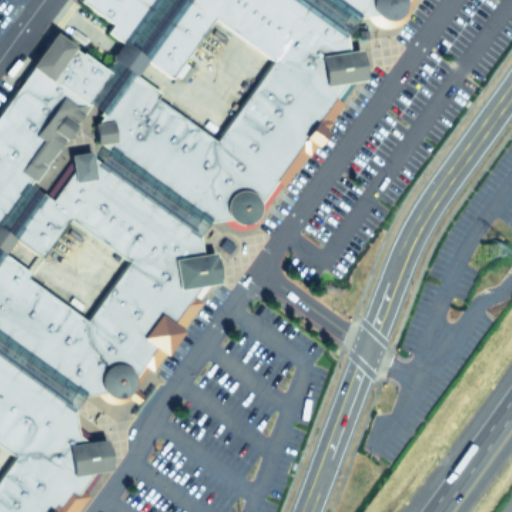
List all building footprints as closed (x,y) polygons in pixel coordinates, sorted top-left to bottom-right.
[(144,0),(116,40),(105,31),(110,24),(77,0),(144,0)] [(144,0),(116,40),(120,43),(115,50),(102,68),(106,71),(82,103),(86,106),(88,104),(92,107),(97,111),(96,113),(98,115),(129,74),(133,76),(140,67),(145,60),(143,58),(185,0),(295,0),(343,33),(350,24),(355,16),(332,0),(144,0)] [(354,80),(339,101),(341,102),(328,121),(329,122),(323,130),(325,131),(314,145),(313,144),(306,154),(305,153),(281,186),(279,185),(261,208),(262,209),(259,217),(254,224),(246,229),(237,230),(229,227),(222,222),(221,219),(208,221),(207,220),(105,150),(95,143),(93,143),(91,123),(93,122),(98,115),(129,74),(133,76),(156,92),(152,98),(212,138),(270,59),(212,19),(168,77),(145,60),(143,58),(185,0),(295,0),(343,33),(345,51),(358,49),(362,79),(354,80)] [(412,0),(410,3),(409,11),(404,19),(397,25),(388,27),(379,26),(370,22),(366,16),(356,17),(355,16),(332,0),(412,0)] [(0,208),(19,182),(24,185),(25,184),(29,179),(32,181),(86,106),(82,103),(106,71),(102,68),(53,33),(0,105),(0,208)] [(196,237),(201,229),(207,220),(105,150),(100,156),(93,167),(196,237)] [(70,170),(68,153),(89,151),(90,166),(93,167),(196,237),(198,238),(201,254),(213,252),(217,283),(208,284),(196,300),(199,302),(179,330),(182,331),(165,355),(162,353),(150,370),(147,368),(136,383),(136,387),(135,389),(138,392),(139,399),(132,400),(129,398),(125,401),(117,403),(108,403),(100,399),(97,394),(83,395),(81,394),(0,336),(0,253),(1,254),(27,272),(24,278),(83,321),(126,262),(66,219),(39,257),(13,238),(9,235),(39,194),(40,192),(49,199),(70,170)] [(0,208),(19,182),(24,185),(25,184),(32,189),(39,194),(9,235),(13,238),(5,248),(1,254),(0,253),(0,208)] [(0,336),(81,394),(76,402),(71,409),(0,356),(0,336)] [(74,511),(87,495),(83,492),(99,471),(111,470),(106,440),(94,440),(74,426),(72,409),(71,409),(0,356),(0,447),(12,456),(0,472),(0,511),(74,511)]
